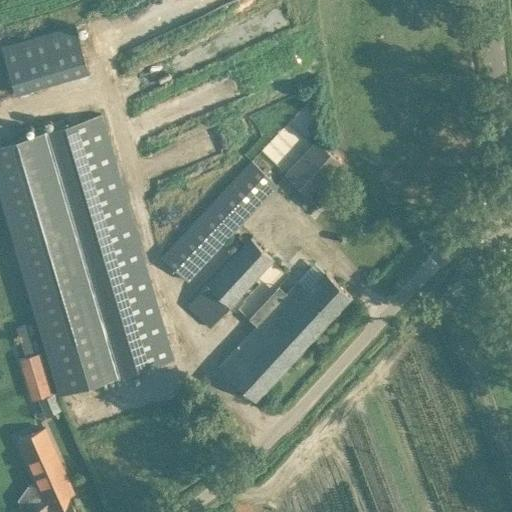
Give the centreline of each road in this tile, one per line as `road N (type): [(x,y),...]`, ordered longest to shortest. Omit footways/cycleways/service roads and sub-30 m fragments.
road 1 (unclassified): [(153,511),(187,490),(496,179)]
road 2 (unclassified): [(496,179),(469,0)]
